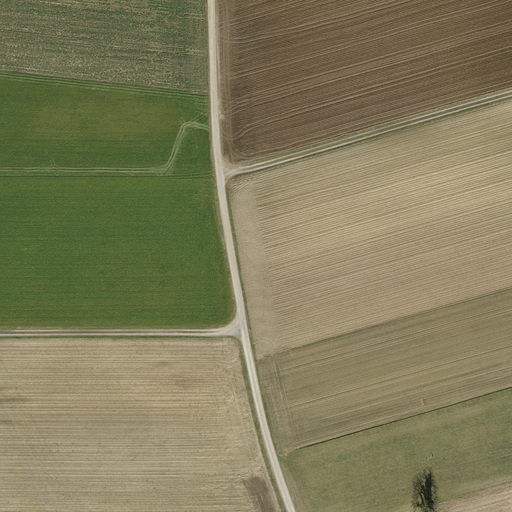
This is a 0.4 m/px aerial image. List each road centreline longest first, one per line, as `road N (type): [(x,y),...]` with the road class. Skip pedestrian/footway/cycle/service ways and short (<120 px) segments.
road 1 (track): [(212,0),(223,205),(259,403),(292,511)]
road 2 (track): [(219,174),(511,93)]
road 3 (track): [(0,333),(243,329)]
